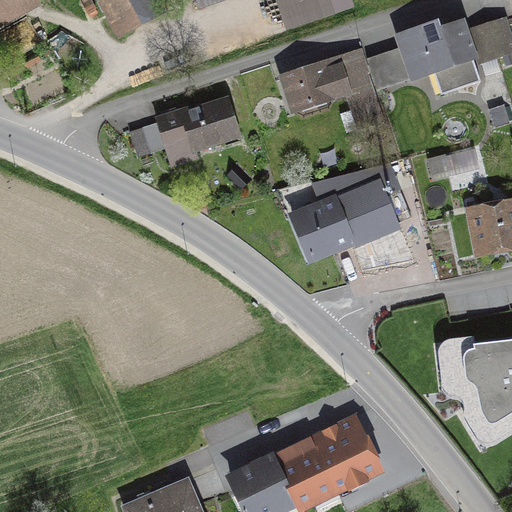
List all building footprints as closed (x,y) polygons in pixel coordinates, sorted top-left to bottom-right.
[(98,0),(119,37),(155,17),(145,0),(98,0)] [(349,0),(193,0),(197,10),(224,0),(276,0),(287,31),(352,9),(349,0)] [(511,51),(503,22),(468,33),(478,63),(511,51)] [(417,76),(470,58),(459,25),(435,33),(433,27),(404,37),(417,76)] [(346,92),(336,63),(319,68),(319,67),(282,79),(292,111),(329,99),(329,98),(346,92)] [(352,114),(375,106),(370,91),(347,99),(352,114)] [(187,110),(154,120),(161,141),(185,134),(191,152),(237,137),(225,101),(188,113),(187,110)] [(136,159),(149,155),(140,129),(128,133),(136,159)] [(431,176),(453,171),(450,158),(428,164),(431,176)] [(396,225),(409,219),(398,191),(384,197),(380,186),(334,204),(333,203),(291,220),(307,258),(349,241),(350,244),(396,226),(396,225)] [(511,246),(511,204),(471,213),(478,252),(511,246)] [(152,363),(167,349),(148,329),(155,321),(150,316),(127,337),(152,363)] [(511,339),(475,343),(453,348),(440,356),(442,390),(450,396),(462,400),(467,425),(480,444),(495,444),(511,433),(511,339)] [(315,454),(277,473),(292,504),(294,508),(375,468),(351,420),(308,441),(315,454)] [(244,511),(276,511),(292,504),(277,473),(270,459),(229,479),(244,511)] [(197,511),(185,482),(123,508),(124,511),(197,511)]
